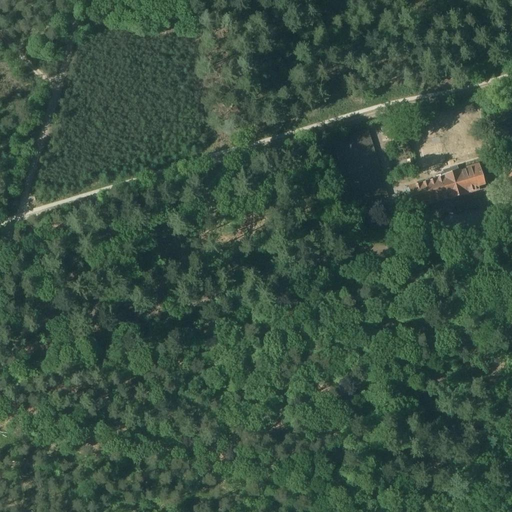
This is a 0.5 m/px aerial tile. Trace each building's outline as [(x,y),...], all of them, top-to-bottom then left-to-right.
[(499,142),(511,139),(507,127),(496,130),(499,142)] [(352,207),(388,197),(368,129),(332,140),(352,207)] [(405,161),(407,169),(413,167),(410,159),(405,161)] [(511,189),(511,161),(499,165),(506,191),(511,189)] [(414,210),(416,210),(480,191),(479,187),(485,186),(479,164),(466,167),(467,169),(461,170),(441,176),(408,186),(414,210)] [(490,264),(472,268),(474,279),(492,275),(490,264)]
